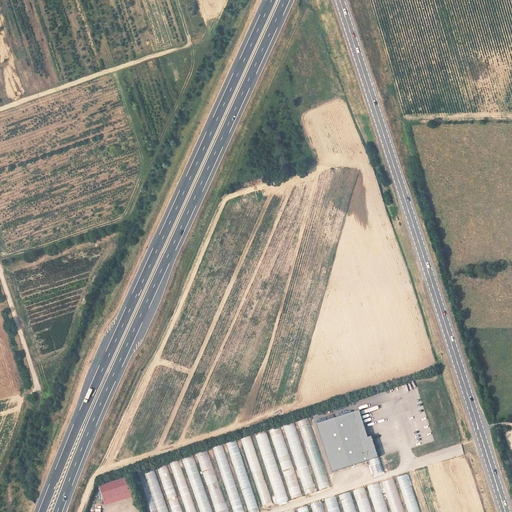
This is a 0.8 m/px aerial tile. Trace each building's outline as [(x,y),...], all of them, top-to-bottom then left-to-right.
[(317,424),(332,471),(377,457),(370,436),(368,437),(359,410),(317,424)] [(309,418),(299,421),(318,490),(328,487),(309,418)] [(294,422),(283,425),(305,495),(315,491),(294,422)] [(270,430),(291,499),(302,496),(280,427),(270,430)] [(268,432),(256,435),(276,504),(287,501),(268,432)] [(258,511),(237,440),(227,443),(247,511),(258,511)] [(196,453),(206,485),(217,481),(208,450),(196,453)] [(192,455),(181,459),(186,470),(197,466),(192,455)] [(159,468),(171,511),(182,511),(179,498),(177,499),(167,465),(159,468)] [(187,484),(180,465),(171,468),(178,487),(187,484)] [(167,511),(156,470),(139,475),(149,511),(167,511)] [(419,511),(408,474),(397,477),(407,511),(419,511)] [(133,492),(128,477),(99,486),(104,501),(133,492)] [(404,511),(395,478),(383,481),(391,511),(404,511)] [(388,511),(380,482),(368,486),(375,511),(388,511)] [(372,511),(366,487),(354,490),(360,511),(372,511)] [(228,511),(221,488),(210,491),(215,511),(228,511)] [(339,495),(344,511),(356,511),(351,491),(339,495)] [(340,511),(336,496),(325,499),(328,511),(340,511)] [(313,511),(325,511),(322,501),(311,504),(313,511)]
